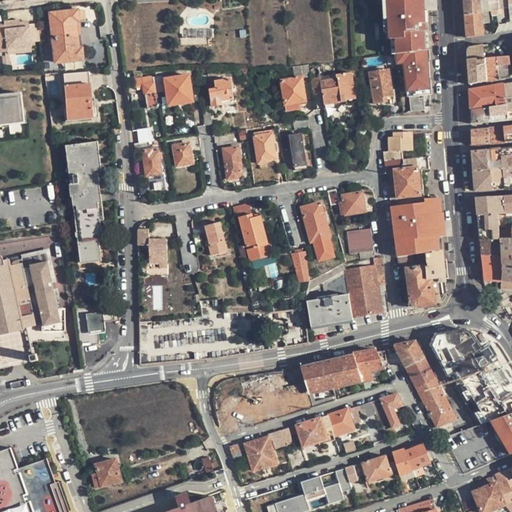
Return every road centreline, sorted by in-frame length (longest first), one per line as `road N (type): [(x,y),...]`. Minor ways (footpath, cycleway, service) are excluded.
road 1 (residential): [(128,212),(104,0)]
road 2 (secondary): [(201,368),(402,329)]
road 3 (residential): [(430,434),(235,492)]
road 4 (residential): [(219,441),(403,385)]
road 5 (secondary): [(451,117),(465,298)]
road 6 (residential): [(124,377),(128,212)]
road 7 (residential): [(377,178),(402,329)]
road 8 (residential): [(50,389),(86,511)]
road 9 (residential): [(451,117),(395,119),(375,136),(377,178)]
road 10 (residential): [(112,511),(230,477)]
